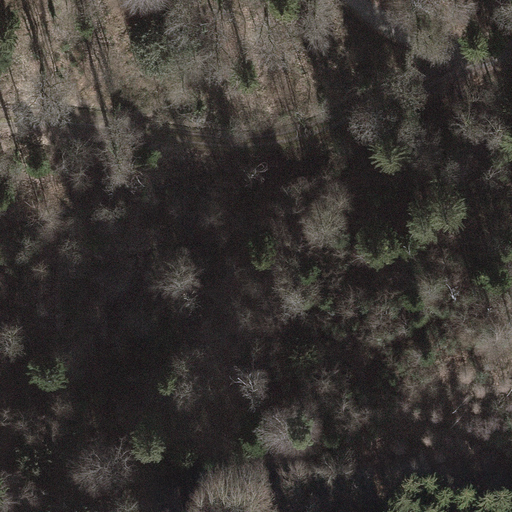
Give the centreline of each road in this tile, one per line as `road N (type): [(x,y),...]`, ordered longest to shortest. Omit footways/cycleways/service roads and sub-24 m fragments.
road 1 (track): [(468,62),(300,134),(246,146),(31,110),(0,115)]
road 2 (track): [(511,50),(468,62),(396,42),(349,0)]
